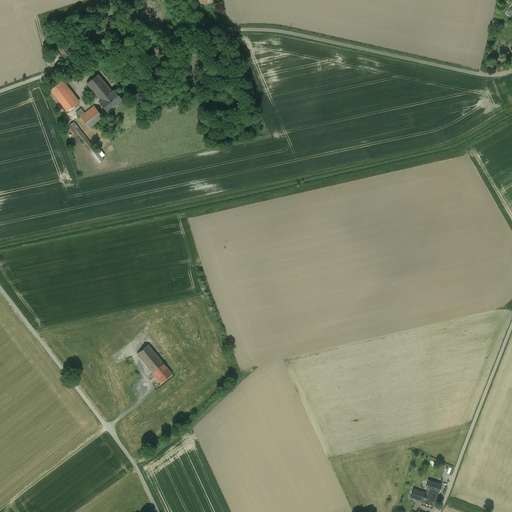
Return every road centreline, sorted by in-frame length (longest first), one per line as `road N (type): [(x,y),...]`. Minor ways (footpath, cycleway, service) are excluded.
road 1 (unclassified): [(511,70),(479,74),(277,30),(167,31),(0,90)]
road 2 (unclassified): [(0,287),(129,456),(156,511)]
road 3 (unclassified): [(511,323),(439,511)]
